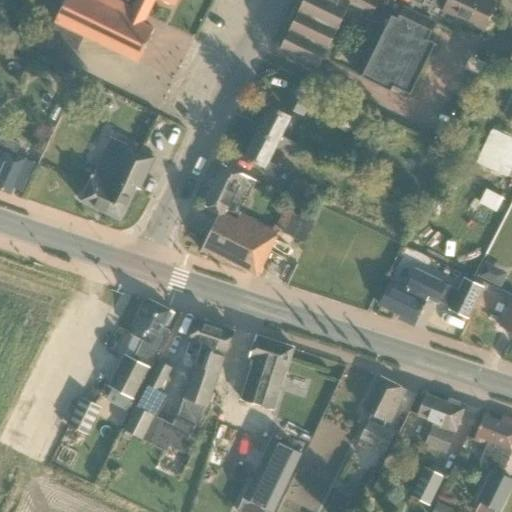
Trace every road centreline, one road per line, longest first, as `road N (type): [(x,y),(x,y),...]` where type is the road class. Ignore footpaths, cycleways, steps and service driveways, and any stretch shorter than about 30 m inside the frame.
road 1 (primary): [(511,385),(142,264)]
road 2 (unclassified): [(142,264),(273,0)]
road 3 (primary): [(142,264),(0,216)]
